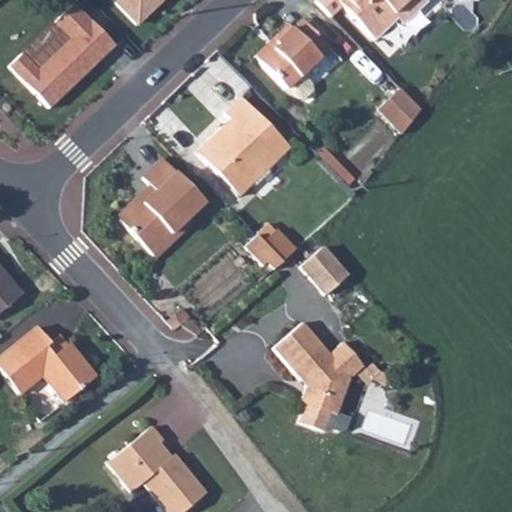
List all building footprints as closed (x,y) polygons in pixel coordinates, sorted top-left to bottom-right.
[(114,0),(139,26),(165,0),(114,0)] [(330,0),(369,39),(391,17),(398,24),(422,0),(330,0)] [(76,5),(9,67),(48,108),(115,46),(76,5)] [(255,64),(298,23),(294,19),(284,30),(280,27),(249,57),(255,64)] [(322,49),(298,23),(255,64),(288,97),(298,97),(309,89),(309,76),(302,70),(322,49)] [(400,134),(418,111),(396,88),(374,109),(400,134)] [(224,121),(203,140),(212,150),(199,162),(212,175),(224,163),(246,185),(283,149),(234,99),(219,114),(224,121)] [(212,150),(203,140),(190,153),(199,162),(212,150)] [(146,252),(181,218),(196,202),(155,161),(137,178),(147,189),(115,221),(146,252)] [(234,197),(246,185),(224,163),(212,175),(234,197)] [(186,224),(181,218),(146,252),(152,257),(186,224)] [(269,271),(278,264),(252,237),(241,248),(258,266),(262,263),(269,271)] [(324,245),(300,265),(324,295),(349,275),(324,245)] [(0,316),(21,299),(0,276),(0,316)] [(331,354),(304,323),(276,348),(303,379),(308,374),(310,381),(302,400),(308,402),(299,424),(324,434),(333,412),(337,414),(351,377),(365,366),(345,343),(331,354)] [(92,378),(65,347),(55,356),(46,347),(32,330),(0,358),(0,380),(15,397),(38,378),(61,403),(92,378)] [(55,356),(65,347),(58,338),(46,347),(55,356)] [(157,511),(176,511),(199,494),(167,455),(162,460),(150,446),(155,442),(144,429),(98,466),(120,494),(134,483),(157,511)]
